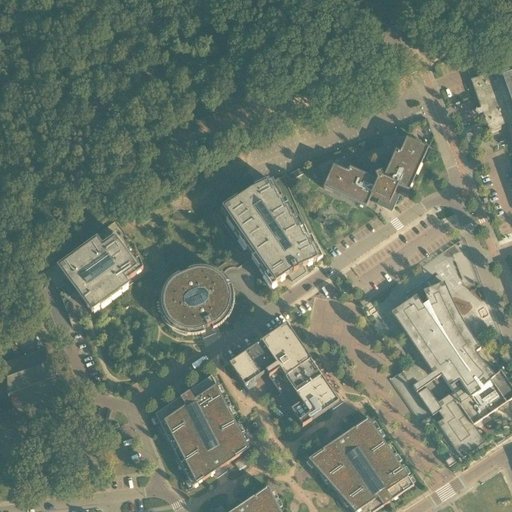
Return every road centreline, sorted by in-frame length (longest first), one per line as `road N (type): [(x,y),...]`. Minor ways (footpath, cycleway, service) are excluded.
road 1 (residential): [(156,492),(128,409),(424,206),(448,199)]
road 2 (unclassified): [(448,199),(453,174),(409,64),(299,0)]
road 3 (residential): [(511,343),(448,199)]
